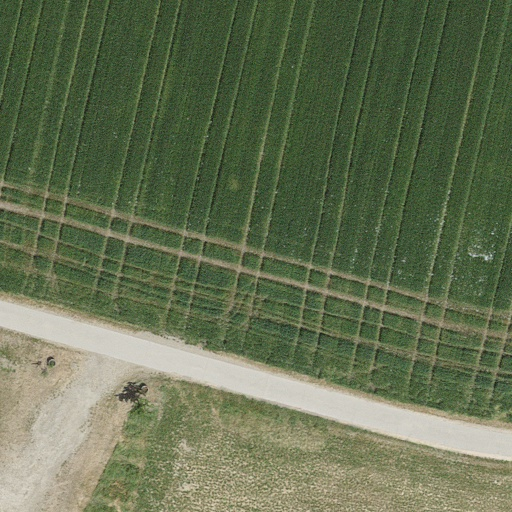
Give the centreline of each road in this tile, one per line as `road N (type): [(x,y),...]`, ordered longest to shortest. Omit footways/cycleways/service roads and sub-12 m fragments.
road 1 (track): [(511,442),(407,427),(202,351),(0,292)]
road 2 (track): [(135,331),(56,453),(0,486)]
